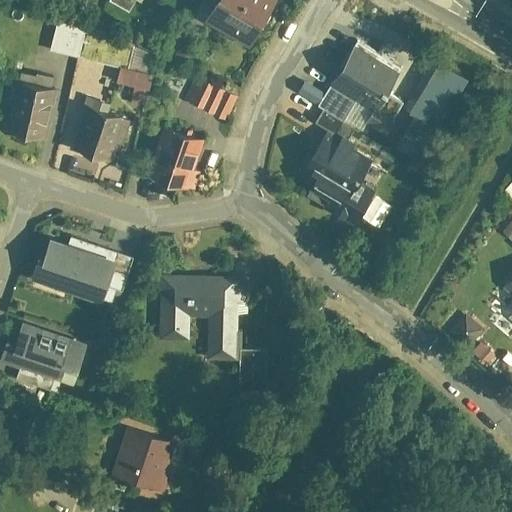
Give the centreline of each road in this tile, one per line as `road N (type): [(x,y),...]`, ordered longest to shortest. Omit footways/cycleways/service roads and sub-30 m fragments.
road 1 (residential): [(511,430),(397,345),(268,233),(248,205)]
road 2 (residential): [(248,205),(247,157),(277,84),(326,0)]
road 3 (residential): [(248,205),(144,221),(31,188)]
